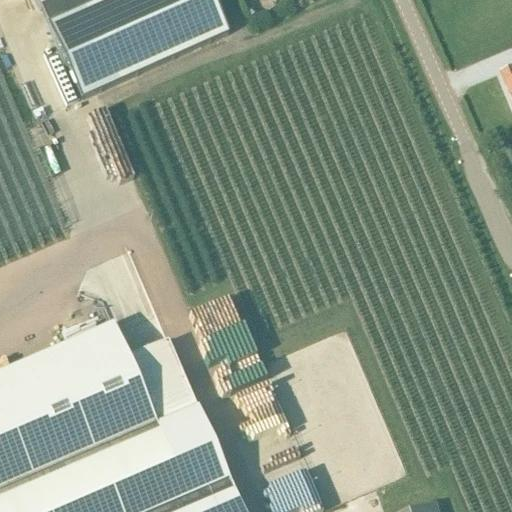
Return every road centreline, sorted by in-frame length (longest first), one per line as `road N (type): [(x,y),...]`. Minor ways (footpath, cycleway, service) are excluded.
road 1 (unclassified): [(511,250),(404,0)]
road 2 (unknown): [(0,313),(95,253),(78,178)]
